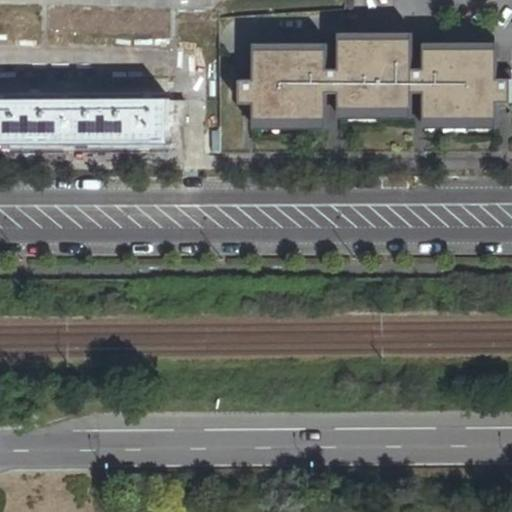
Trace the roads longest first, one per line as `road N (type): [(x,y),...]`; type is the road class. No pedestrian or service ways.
road 1 (primary): [(511,448),(0,455)]
road 2 (tertiary): [(511,196),(0,200)]
road 3 (unknown): [(0,239),(511,236)]
